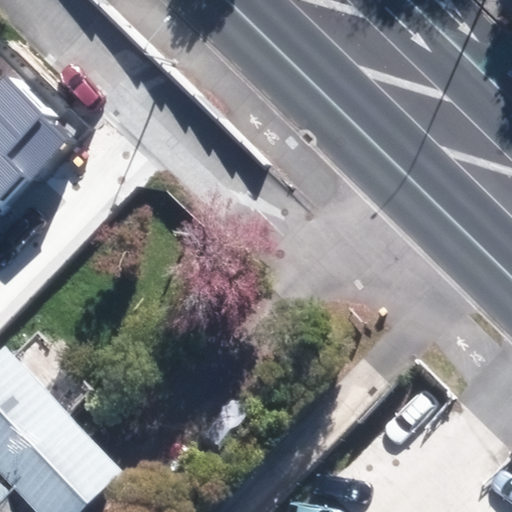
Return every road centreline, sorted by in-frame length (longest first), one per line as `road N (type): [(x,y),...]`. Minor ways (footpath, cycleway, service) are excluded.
road 1 (primary): [(511,275),(222,0)]
road 2 (primary): [(410,0),(511,97)]
